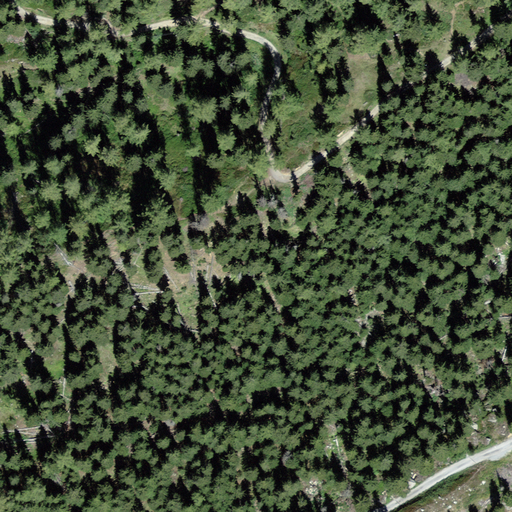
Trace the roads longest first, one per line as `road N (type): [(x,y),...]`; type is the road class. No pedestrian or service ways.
road 1 (track): [(9,0),(40,20),(95,32),(134,33),(192,19),(263,40),(279,55),(265,119),(274,171),(283,179),(297,177),(398,93),(511,17)]
road 2 (track): [(511,450),(385,511)]
